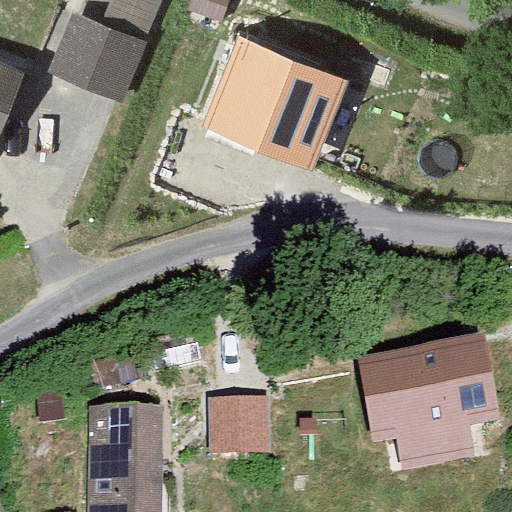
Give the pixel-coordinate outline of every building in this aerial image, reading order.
[(177,0),(107,0),(97,28),(72,19),(46,88),(132,120),(177,0)] [(231,84),(193,68),(167,129),(211,147),(217,131),(279,157),(314,75),(247,47),(231,84)] [(34,79),(0,65),(0,145),(5,148),(34,79)] [(492,350),(367,370),(380,450),(402,447),(406,471),(480,459),(476,434),(504,429),(492,350)] [(268,403),(212,404),(213,458),(270,457),(268,403)] [(169,511),(174,424),(97,420),(92,511),(169,511)]
